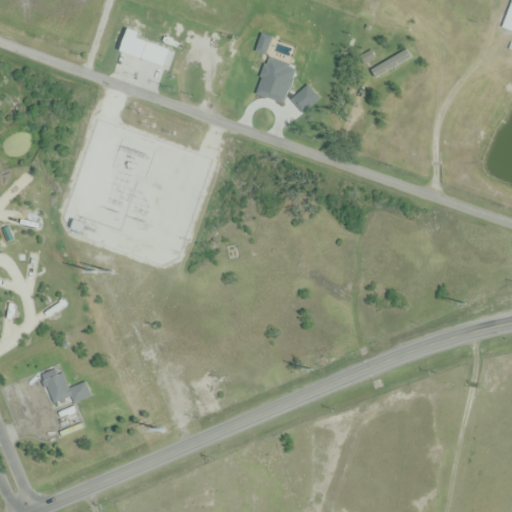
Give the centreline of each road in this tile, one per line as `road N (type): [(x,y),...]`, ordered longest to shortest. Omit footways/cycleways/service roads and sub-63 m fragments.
road 1 (residential): [(511,226),(0,43)]
road 2 (secondary): [(511,323),(386,360),(32,511)]
